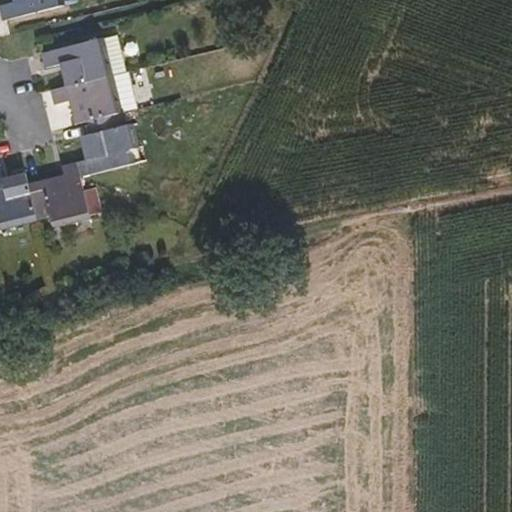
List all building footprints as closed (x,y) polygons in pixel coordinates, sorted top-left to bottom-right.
[(75,0),(13,0),(14,3),(0,7),(0,13),(2,23),(65,7),(66,5),(76,3),(75,0)] [(113,76),(104,39),(41,55),(45,70),(60,66),(66,88),(113,76)] [(122,114),(113,76),(66,88),(50,91),(54,106),(70,103),(75,126),(85,123),(122,114)] [(134,166),(131,151),(139,149),(134,124),(125,126),(122,114),(85,123),(88,136),(79,138),(85,161),(77,163),(81,179),(134,166)] [(91,219),(81,179),(77,163),(61,168),(63,176),(29,185),(37,221),(49,218),(52,229),(91,219)] [(0,230),(37,221),(29,185),(26,174),(3,179),(0,168),(0,230)]
